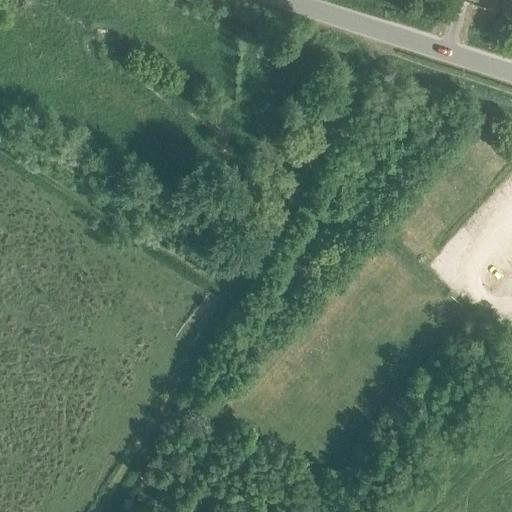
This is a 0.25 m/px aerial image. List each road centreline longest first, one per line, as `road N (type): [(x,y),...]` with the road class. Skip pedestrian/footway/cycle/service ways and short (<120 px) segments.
road 1 (unknown): [(93,511),(232,254),(352,55),(366,45)]
road 2 (unknown): [(216,284),(0,150)]
road 3 (tertiary): [(511,72),(286,0)]
road 4 (unknown): [(366,45),(511,91)]
